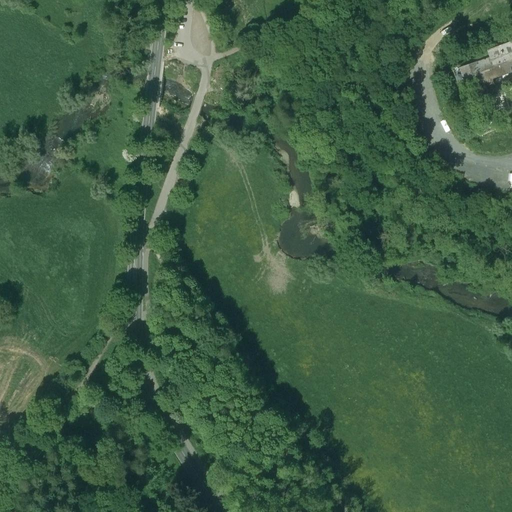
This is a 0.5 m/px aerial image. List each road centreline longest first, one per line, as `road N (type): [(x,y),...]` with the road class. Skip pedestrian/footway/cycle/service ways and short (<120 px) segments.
road 1 (tertiary): [(215,511),(166,436),(136,335),(136,237),(159,0)]
road 2 (unknown): [(344,511),(147,238)]
road 3 (track): [(147,238),(199,96)]
road 4 (track): [(124,306),(51,426)]
road 5 (track): [(51,426),(155,511)]
